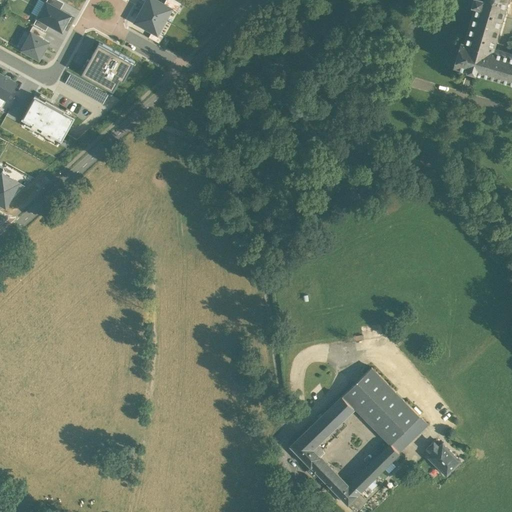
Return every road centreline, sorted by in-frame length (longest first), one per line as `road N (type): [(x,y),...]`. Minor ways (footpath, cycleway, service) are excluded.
road 1 (unclassified): [(14,227),(189,70)]
road 2 (residential): [(0,54),(50,74),(93,19)]
